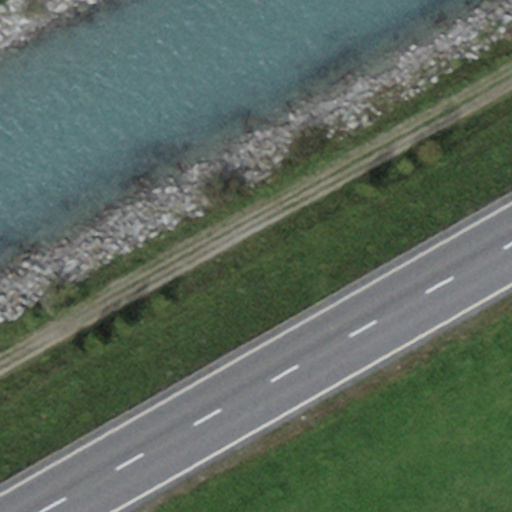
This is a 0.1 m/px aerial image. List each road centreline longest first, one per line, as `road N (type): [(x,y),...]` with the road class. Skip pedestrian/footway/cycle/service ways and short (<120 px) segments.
road 1 (track): [(0,370),(511,83)]
road 2 (primary): [(511,243),(50,511)]
